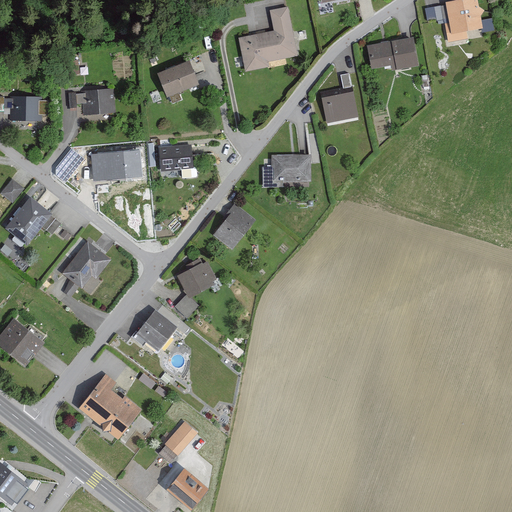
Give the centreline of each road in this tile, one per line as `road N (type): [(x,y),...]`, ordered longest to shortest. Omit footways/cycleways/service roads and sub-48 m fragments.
road 1 (residential): [(159,267),(324,62),(406,0)]
road 2 (residential): [(28,426),(159,267)]
road 3 (residential): [(159,267),(0,145)]
